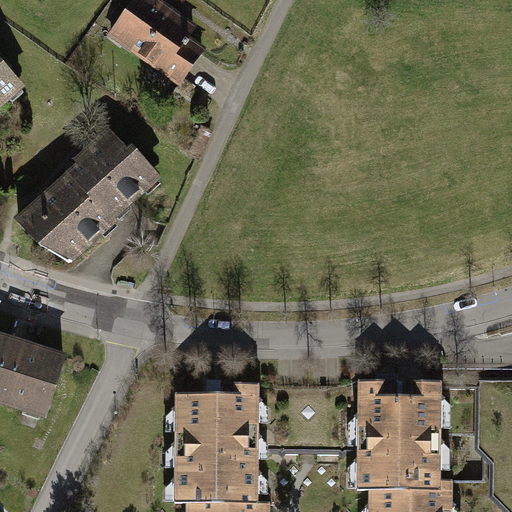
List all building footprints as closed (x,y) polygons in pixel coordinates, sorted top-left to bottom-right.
[(155,58),(182,78),(201,52),(184,40),(189,31),(172,19),(174,15),(152,0),(133,0),(111,33),(152,62),(155,58)] [(0,103),(19,86),(0,64),(0,103)] [(83,165),(72,175),(110,218),(156,177),(130,148),(125,152),(108,133),(78,160),(83,165)] [(72,175),(19,223),(35,240),(71,258),(112,220),(110,218),(72,175)] [(0,400),(45,415),(63,357),(0,337),(0,400)] [(511,511),(511,378),(476,378),(474,459),(494,459),(492,511),(511,511)] [(438,490),(436,381),(357,382),(357,387),(206,389),(206,394),(176,395),(178,503),(187,503),(186,511),(258,511),(257,453),(358,452),(358,490),(369,490),(369,511),(448,511),(449,489),(438,490)]
